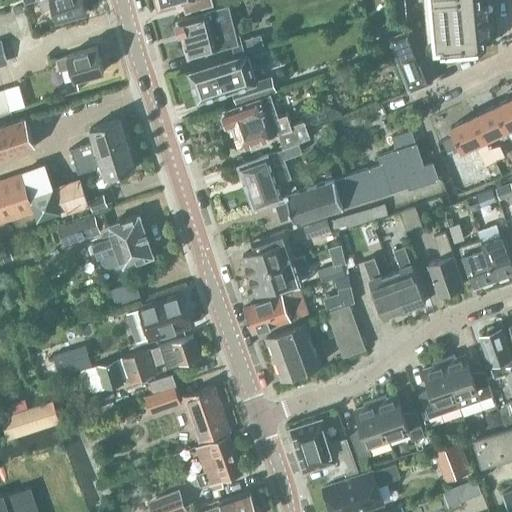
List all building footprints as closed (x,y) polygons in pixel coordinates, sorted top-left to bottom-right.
[(39,0),(42,10),(54,7),(58,19),(87,11),(83,0),(24,0),(25,2),(30,0),(39,0)] [(158,0),(160,6),(182,0),(183,0),(187,13),(214,6),(212,0),(158,0)] [(246,0),(234,0),(238,11),(249,8),(246,0)] [(405,0),(393,0),(396,20),(407,19),(405,0)] [(431,0),(435,39),(436,42),(436,48),(436,51),(486,47),(485,32),(480,32),(478,20),(483,19),(483,21),(484,21),(483,14),(483,16),(478,17),(477,4),(482,3),(482,0),(431,0)] [(235,53),(245,51),(264,46),(260,33),(242,38),(241,33),(238,33),(230,4),(208,10),(178,19),(178,21),(175,25),(177,31),(181,31),(188,56),(233,43),(235,53)] [(410,28),(388,37),(409,91),(433,82),(423,57),(422,57),(410,28)] [(1,41),(0,41),(0,66),(8,64),(1,41)] [(57,58),(60,70),(72,66),(75,79),(104,71),(97,46),(68,55),(57,58)] [(221,60),(190,70),(199,99),(234,88),(238,101),(276,88),(271,74),(256,79),(248,53),(221,60)] [(4,87),(0,88),(0,111),(11,108),(4,87)] [(224,112),(222,116),(224,122),(228,122),(229,127),(234,125),(241,146),(279,133),(284,147),(301,141),(311,137),(304,120),(292,125),(290,121),(287,112),(279,115),(271,92),(223,109),(224,112)] [(511,96),(497,104),(509,128),(511,126),(511,96)] [(497,104),(475,114),(487,138),(509,128),(497,104)] [(341,110),(325,106),(331,122),(343,118),(341,110)] [(475,114),(453,125),(464,149),(478,143),(482,152),(490,146),(491,146),(487,138),(475,114)] [(75,160),(128,143),(120,118),(90,128),(94,141),(71,148),(75,160)] [(0,130),(0,158),(39,145),(30,120),(0,130)] [(439,176),(434,160),(425,163),(417,140),(413,128),(393,135),(397,147),(410,183),(410,186),(439,176)] [(268,153),(238,164),(254,207),(284,196),(271,163),(304,152),(301,141),(284,147),(268,153)] [(128,143),(75,160),(79,172),(102,165),(106,177),(136,168),(128,143)] [(501,144),(491,146),(496,158),(505,155),(501,144)] [(490,146),(482,152),(486,163),(496,158),(491,146),(490,146)] [(410,183),(397,147),(378,153),(381,163),(287,194),(290,201),(279,204),(283,218),(294,215),(296,220),(410,183)] [(53,187),(45,164),(0,179),(0,222),(36,211),(38,218),(89,200),(82,178),(53,187)] [(497,188),(501,199),(511,195),(511,183),(497,188)] [(492,188),(476,194),(477,196),(481,205),(497,199),(493,190),(492,188)] [(104,194),(89,199),(93,209),(107,204),(104,194)] [(402,211),(411,238),(414,237),(426,233),(417,206),(402,211)] [(104,212),(59,226),(65,243),(100,231),(99,228),(109,225),(104,212)] [(114,237),(94,243),(99,256),(101,255),(104,263),(104,264),(105,264),(106,265),(107,265),(107,266),(108,266),(109,266),(110,266),(122,262),(123,266),(154,255),(140,214),(109,225),(114,237)] [(333,218),(329,219),(329,217),(305,224),(308,236),(336,228),(333,218)] [(449,226),(454,240),(464,237),(459,223),(449,226)] [(254,250),(244,254),(250,273),(295,257),(286,231),(251,243),(254,250)] [(445,231),(435,234),(443,257),(430,262),(440,292),(464,284),(445,231)] [(483,241),(495,279),(511,273),(511,259),(504,234),(483,241)] [(495,279),(483,241),(482,242),(480,237),(460,244),(474,286),(495,279)] [(391,271),(404,308),(424,300),(402,243),(391,247),(399,269),(391,271)] [(8,244),(0,246),(0,249),(4,260),(12,258),(8,244)] [(383,315),(404,308),(391,271),(380,276),(372,254),(362,257),(383,315)] [(295,257),(250,273),(257,292),(279,285),(281,290),(304,282),(302,276),(297,261),(295,257)] [(341,260),(319,268),(323,280),(345,273),(341,260)] [(327,310),(349,303),(355,300),(350,278),(336,281),(337,291),(323,297),(327,310)] [(134,281),(111,289),(116,304),(140,296),(134,281)] [(283,293),(245,306),(254,331),(291,318),(301,315),(292,290),(283,293)] [(138,309),(149,339),(190,325),(179,295),(138,309)] [(332,324),(353,316),(349,303),(327,310),(332,324)] [(46,309),(34,311),(37,323),(48,321),(46,309)] [(335,333),(336,335),(357,327),(353,316),(332,324),(333,325),(322,329),(324,336),(335,333)] [(276,356),(314,343),(307,321),(269,335),(276,356)] [(357,327),(336,335),(340,347),(361,339),(357,327)] [(491,366),(495,377),(502,375),(508,373),(511,384),(511,356),(502,328),(480,336),(491,366)] [(56,333),(46,337),(49,346),(59,343),(56,333)] [(157,363),(166,360),(168,367),(201,356),(194,334),(161,345),(152,348),(157,363)] [(361,339),(340,347),(343,354),(364,347),(361,339)] [(314,343),(276,356),(282,375),(320,362),(314,343)] [(91,365),(85,345),(52,355),(59,376),(91,365)] [(130,377),(131,381),(156,373),(147,348),(129,355),(87,368),(93,390),(124,381),(123,379),(130,377)] [(444,357),(461,406),(494,395),(486,372),(474,376),(466,353),(456,357),(455,354),(444,357)] [(444,357),(433,361),(434,364),(424,368),(432,391),(420,395),(428,418),(461,406),(444,357)] [(154,392),(175,384),(171,374),(150,381),(154,392)] [(184,394),(201,439),(231,428),(214,383),(184,394)] [(175,384),(154,392),(145,395),(151,412),(181,401),(175,384)] [(375,397),(389,436),(409,429),(413,439),(425,435),(417,412),(405,416),(397,393),(387,397),(386,394),(375,397)] [(8,414),(30,407),(26,397),(5,404),(8,414)] [(389,436),(375,397),(364,401),(366,404),(355,408),(363,431),(351,435),(359,458),(371,453),(368,443),(389,436)] [(59,421),(52,399),(30,407),(8,414),(0,416),(0,421),(6,438),(59,421)] [(511,410),(500,414),(504,425),(511,422),(511,410)] [(490,415),(488,421),(490,428),(502,424),(498,412),(490,415)] [(341,439),(347,437),(340,414),(334,416),(341,439)] [(322,418),(290,428),(291,429),(304,470),(328,462),(333,476),(346,472),(346,474),(358,470),(347,437),(330,443),(322,418)] [(511,428),(474,441),(483,468),(511,459),(511,428)] [(207,470),(197,474),(201,486),(209,483),(209,484),(212,483),(214,489),(225,485),(223,480),(243,473),(229,434),(198,445),(207,470)] [(457,442),(435,451),(447,480),(468,472),(457,442)] [(373,470),(324,486),(332,511),(353,511),(384,502),(378,484),(401,476),(396,463),(374,470),(373,470)] [(0,491),(0,511),(37,511),(28,485),(2,494),(1,491),(0,491)] [(455,487),(443,491),(450,508),(461,504),(455,487)] [(222,503),(198,511),(260,511),(258,506),(256,505),(250,489),(220,499),(222,503)] [(184,511),(187,511),(180,490),(150,501),(153,511),(184,511)]
